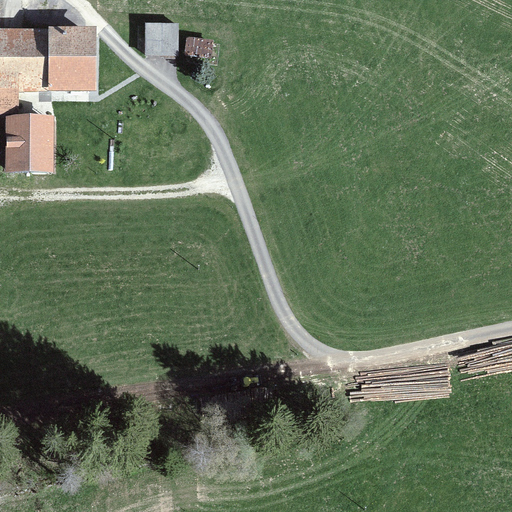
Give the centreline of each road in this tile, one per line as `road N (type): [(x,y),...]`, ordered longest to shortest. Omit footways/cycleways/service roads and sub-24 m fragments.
road 1 (track): [(331,357),(295,332),(234,183),(202,127),(61,0)]
road 2 (track): [(511,330),(388,355),(331,357)]
